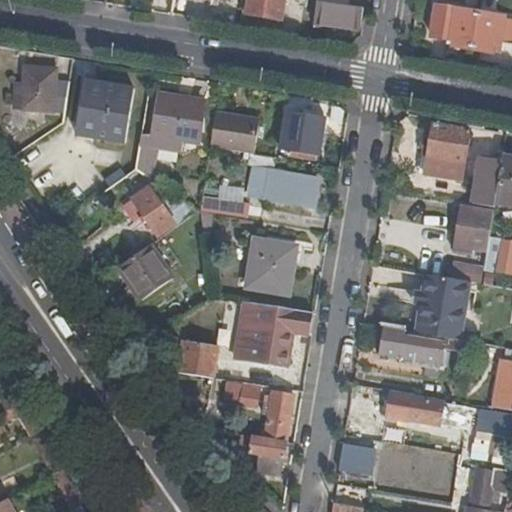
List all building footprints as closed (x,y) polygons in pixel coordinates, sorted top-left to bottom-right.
[(247,0),(245,15),(281,21),(284,0),(247,0)] [(317,0),(314,24),(358,29),(361,9),(345,7),(345,0),(317,0)] [(451,47),(471,50),(477,15),(435,8),(430,38),(447,41),(448,37),(453,37),(451,47)] [(477,15),(471,50),(492,54),(494,44),(511,47),(511,22),(504,21),(504,20),(477,15)] [(65,113),(65,112),(67,83),(56,83),(56,71),(26,69),(25,89),(16,88),(15,111),(65,113)] [(136,90),(85,82),(76,136),(127,144),(136,90)] [(153,137),(142,135),(141,139),(139,155),(136,173),(150,181),(154,149),(168,152),(170,141),(197,145),(204,106),(177,102),(178,98),(160,94),(153,137)] [(261,122),(217,114),(211,150),(254,157),(261,122)] [(320,158),(326,120),(288,114),(282,151),(320,158)] [(460,181),(468,132),(432,126),(424,176),(460,181)] [(471,204),(493,208),(494,203),(500,164),(501,157),(502,155),(494,154),(494,159),(484,158),(479,156),(471,204)] [(269,172),(271,160),(257,157),(249,198),(264,200),(264,201),(313,209),(318,180),(269,172)] [(511,158),(501,157),(500,164),(494,203),(511,205),(511,158)] [(152,189),(134,201),(161,238),(178,226),(152,189)] [(250,207),(210,200),(207,214),(247,221),(250,207)] [(486,250),(488,238),(493,213),(460,208),(455,245),(486,250)] [(200,214),(203,235),(209,236),(212,215),(200,214)] [(486,250),(483,270),(511,274),(511,241),(488,238),(486,250)] [(297,250),(254,242),(247,291),(290,299),(297,250)] [(152,247),(120,269),(143,302),(175,280),(152,247)] [(479,284),(481,274),(471,272),(469,282),(479,284)] [(463,343),(476,345),(479,332),(466,330),(474,284),(427,276),(417,335),(444,340),(463,343)] [(466,330),(479,332),(486,286),(481,285),(474,284),(466,330)] [(310,336),(313,315),(262,307),(245,304),(236,361),(285,370),(292,333),(310,336)] [(377,355),(425,364),(426,357),(440,360),(442,350),(461,354),(463,343),(444,340),(443,345),(429,342),(428,342),(381,333),(379,349),(377,355)] [(218,348),(184,343),(179,374),(213,379),(218,348)] [(494,408),(511,411),(511,350),(504,350),(495,391),(497,391),(494,408)] [(425,364),(422,376),(457,383),(459,370),(425,364)] [(255,408),(259,387),(227,382),(224,398),(240,401),(239,406),(255,408)] [(411,399),(412,395),(390,391),(389,402),(384,400),(381,418),(407,422),(408,421),(460,429),(463,409),(411,399)] [(28,400),(24,392),(2,403),(7,413),(16,408),(28,400)] [(269,415),(265,440),(239,436),(237,451),(258,455),(255,474),(281,478),(294,397),(273,393),(270,408),(264,406),(263,414),(269,415)] [(45,431),(28,400),(16,408),(33,438),(45,431)] [(66,469),(45,431),(33,438),(31,439),(52,476),(66,469)] [(499,463),(511,465),(511,460),(511,438),(509,438),(507,452),(501,451),(499,463)] [(373,474),(376,450),(342,445),(339,469),(373,474)] [(464,511),(486,511),(482,511),(483,505),(487,506),(491,483),(508,486),(508,484),(510,472),(492,470),(491,473),(476,471),(471,503),(472,503),(471,510),(465,509),(464,511)] [(14,511),(8,500),(3,503),(0,504),(0,511),(14,511)]
